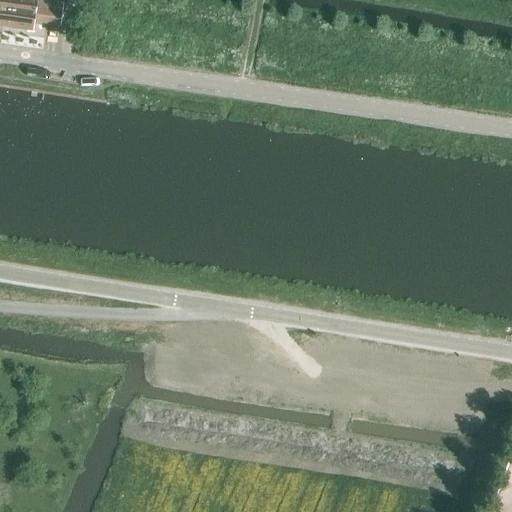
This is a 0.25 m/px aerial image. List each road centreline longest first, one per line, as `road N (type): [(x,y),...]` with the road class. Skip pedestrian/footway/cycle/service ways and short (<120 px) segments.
road 1 (tertiary): [(511,125),(0,49)]
road 2 (tertiary): [(511,355),(234,311)]
road 3 (tertiary): [(234,311),(0,273)]
road 4 (tertiary): [(0,309),(158,317),(234,311)]
